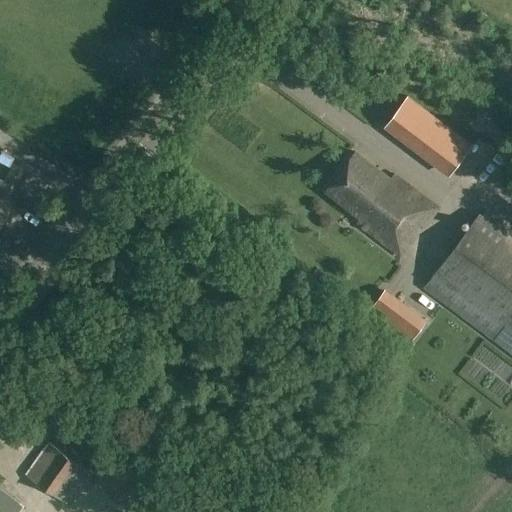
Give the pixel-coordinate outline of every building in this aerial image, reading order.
[(262,78),(251,94),(288,118),(298,102),(262,78)] [(425,154),(434,139),(368,100),(359,115),(425,154)] [(459,151),(434,139),(424,160),(448,172),(459,151)] [(390,179),(355,152),(325,191),(361,217),(357,222),(401,256),(438,207),(394,174),(390,179)] [(14,165),(9,174),(4,183),(0,180),(0,225),(2,226),(15,202),(13,201),(28,173),(14,165)] [(511,237),(480,213),(424,288),(511,353),(511,237)] [(386,329),(372,347),(388,359),(402,341),(386,329)] [(94,473),(48,442),(25,474),(72,506),(94,473)] [(0,511),(20,511),(26,505),(0,484),(0,511)]
